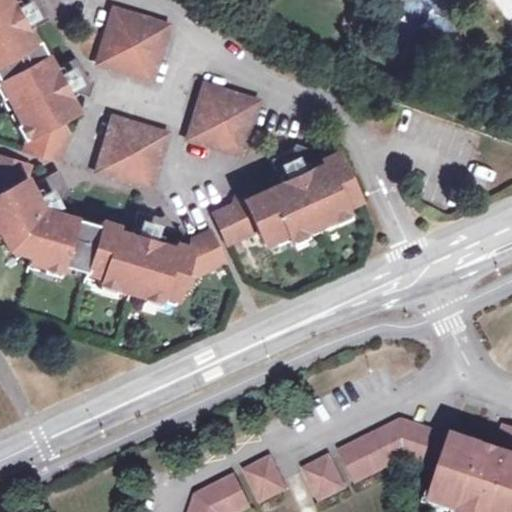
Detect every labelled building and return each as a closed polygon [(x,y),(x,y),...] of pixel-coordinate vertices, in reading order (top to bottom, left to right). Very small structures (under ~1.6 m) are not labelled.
[(0,0),(0,78),(3,77),(11,92),(6,95),(20,121),(25,119),(33,134),(24,139),(20,149),(58,159),(67,132),(60,119),(75,111),(66,95),(57,100),(53,93),(55,92),(48,77),(45,78),(42,73),(51,68),(37,42),(32,45),(24,30),(14,35),(10,28),(12,27),(5,13),(4,15),(0,7),(0,6),(9,2),(8,0),(0,0)] [(28,20),(31,26),(45,18),(36,0),(34,0),(27,4),(24,3),(13,9),(21,24),(28,20)] [(96,64),(151,80),(168,25),(113,8),(96,64)] [(74,56),(59,64),(62,70),(55,73),(63,88),(74,82),(76,78),(83,74),(74,56)] [(3,77),(0,78),(0,97),(6,95),(11,92),(3,77)] [(203,85),(200,95),(187,139),(241,155),(257,101),(203,85)] [(112,117),(96,171),(150,187),(166,132),(112,117)] [(25,119),(20,121),(14,124),(22,140),(24,139),(33,134),(25,119)] [(262,243),(284,233),(299,226),(301,231),(332,218),(329,212),(345,205),(357,200),(335,150),(320,156),(323,162),(308,168),(313,178),(306,181),(305,179),(289,186),(290,188),(284,191),(279,181),(241,199),(234,197),(231,203),(212,211),(227,243),(256,230),(262,243)] [(269,160),(276,175),(283,172),(286,178),(301,171),(297,163),(293,160),(289,152),(269,160)] [(31,193),(27,182),(24,176),(27,164),(0,156),(0,235),(5,245),(2,246),(30,255),(28,261),(39,264),(41,258),(59,263),(96,274),(114,279),(112,287),(141,294),(143,287),(159,292),(175,297),(180,280),(222,261),(208,230),(193,236),(189,247),(176,243),(174,247),(158,242),(155,251),(148,249),(148,247),(133,242),(132,245),(126,242),(129,233),(115,230),(116,224),(101,221),(99,225),(57,213),(54,224),(39,219),(38,224),(31,221),(28,214),(35,210),(31,201),(28,202),(25,195),(31,193)] [(52,181),(48,172),(35,179),(38,188),(52,181)] [(54,205),(58,206),(62,191),(61,187),(52,192),(48,192),(36,197),(41,207),(47,209),(54,207),(54,205)] [(329,212),(332,218),(335,223),(350,217),(345,205),(329,212)] [(135,210),(131,225),(137,227),(135,235),(152,240),(155,227),(153,226),(156,216),(135,210)] [(299,226),(284,233),(290,244),(304,237),(301,231),(299,226)] [(41,258),(39,264),(37,272),(54,277),(59,263),(41,258)] [(114,279),(96,274),(93,288),(110,293),(112,287),(114,279)] [(143,287),(141,294),(139,300),(155,305),(159,292),(143,287)] [(439,464),(450,431),(401,416),(338,447),(351,476),(401,453),(439,464)] [(479,446),(480,441),(450,431),(439,464),(432,486),(430,493),(450,500),(459,503),(457,508),(463,510),(467,511),(491,511),(492,511),(495,511),(511,511),(511,421),(504,419),(496,445),(494,451),(479,446)] [(494,451),(496,445),(480,441),(479,446),(494,451)] [(341,482),(327,453),(301,466),(316,494),(341,482)] [(267,457),(239,471),(254,499),(281,486),(277,478),(267,457)] [(229,511),(245,504),(231,475),(191,495),(185,511),(229,511)] [(430,493),(432,486),(426,484),(421,497),(448,506),(450,500),(430,493)]
